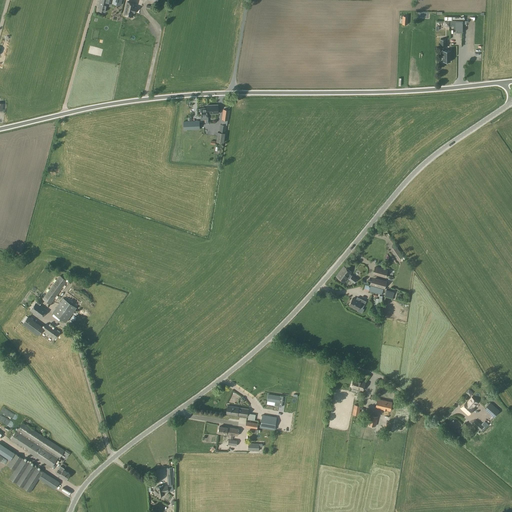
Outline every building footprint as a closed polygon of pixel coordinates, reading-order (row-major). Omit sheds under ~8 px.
[(99,0),(98,6),(100,6),(99,10),(105,12),(107,2),(112,4),(112,3),(112,0),(99,0)] [(135,3),(128,2),(125,15),(131,17),(132,13),(135,13),(136,7),(134,6),(135,3)] [(462,32),(463,21),(452,20),(444,20),(444,26),(456,26),(456,32),(462,32)] [(219,113),(218,104),(208,105),(208,108),(204,108),(204,116),(208,116),(208,114),(219,113)] [(184,130),(200,129),(199,121),(184,121),(184,130)] [(217,132),(216,136),(218,136),(217,141),(224,142),(226,125),(220,125),(219,132),(217,132)] [(211,164),(214,137),(206,136),(205,143),(208,144),(206,164),(211,164)] [(391,248),(397,260),(401,258),(395,245),(391,248)] [(336,276),(344,282),(351,272),(344,266),(336,276)] [(387,270),(377,267),(376,273),(385,276),(387,270)] [(60,275),(42,299),(50,305),(68,281),(60,275)] [(357,279),(352,275),(349,280),(354,283),(357,279)] [(386,282),(374,279),(372,285),(384,288),(386,282)] [(52,313),(66,322),(76,308),(63,298),(52,313)] [(359,302),(352,298),(349,305),(353,307),(353,308),(356,310),(357,309),(358,309),(359,307),(362,308),(366,301),(361,299),(359,302)] [(41,318),(47,310),(40,305),(40,303),(37,301),(30,311),(41,318)] [(43,330),(55,339),(59,333),(47,323),(43,329),(28,317),(23,324),(38,336),(43,330)] [(351,387),(363,390),(365,383),(353,379),(351,387)] [(280,395),(268,394),(267,401),(274,402),(274,406),(278,406),(280,395)] [(468,415),(474,408),(473,408),(477,403),(471,397),(467,402),(461,408),(468,415)] [(390,411),(392,402),(377,398),(375,408),(390,411)] [(494,416),(499,410),(490,402),(485,408),(494,416)] [(226,414),(247,417),(248,409),(227,405),(226,414)] [(359,416),(360,406),(354,405),(352,415),(359,416)] [(275,430),(277,417),(263,415),(261,428),(275,430)] [(480,430),(483,426),(476,420),(472,424),(480,430)] [(60,458),(65,450),(22,422),(10,440),(27,451),(52,468),(59,457),(60,458)] [(229,435),(229,439),(232,439),(233,435),(237,436),(238,429),(227,427),(227,428),(219,427),(218,433),(229,435)] [(40,478),(55,488),(60,482),(15,453),(7,465),(15,470),(9,478),(30,492),(40,478)] [(67,479),(70,474),(63,469),(64,468),(60,466),(56,473),(60,475),(67,479)] [(169,491),(167,486),(163,486),(163,485),(156,487),(156,489),(154,489),(155,493),(154,494),(156,495),(158,495),(158,496),(165,494),(164,492),(169,491)]
